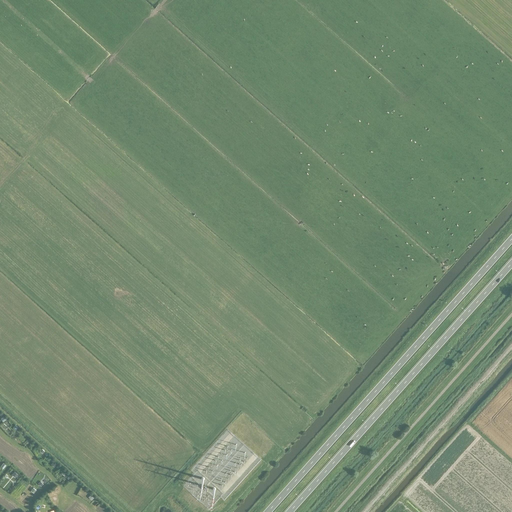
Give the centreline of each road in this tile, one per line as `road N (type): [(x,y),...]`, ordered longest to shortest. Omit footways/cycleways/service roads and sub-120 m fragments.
road 1 (trunk): [(511,237),(267,511)]
road 2 (trunk): [(289,511),(511,262)]
road 3 (track): [(75,65),(91,81),(165,0)]
road 4 (track): [(0,490),(27,511),(55,480),(93,511)]
